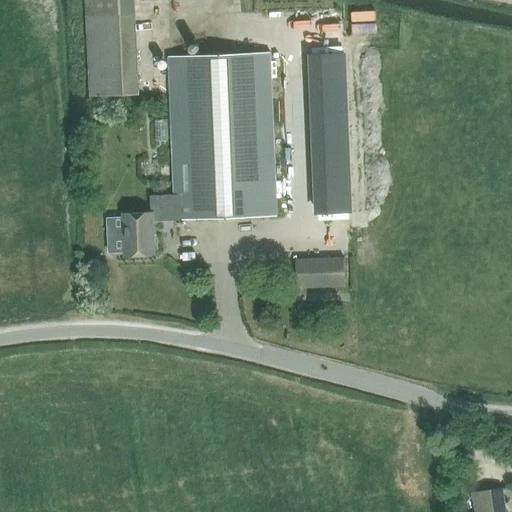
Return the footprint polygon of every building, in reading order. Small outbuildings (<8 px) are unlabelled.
[(85,0),(89,97),(137,95),(133,0),(85,0)] [(123,214),(125,256),(155,255),(154,221),(277,216),(271,52),(169,56),(175,195),(150,196),(151,213),(123,214)] [(335,125),(347,124),(344,52),(312,53),(314,115),(334,115),(335,125)] [(349,212),(348,178),(316,179),(317,213),(349,212)] [(297,260),(298,288),(346,286),(345,258),(297,260)] [(473,495),(475,511),(506,511),(503,490),(473,495)]
